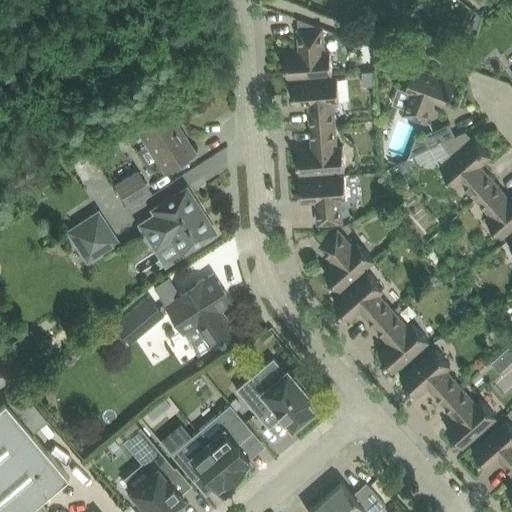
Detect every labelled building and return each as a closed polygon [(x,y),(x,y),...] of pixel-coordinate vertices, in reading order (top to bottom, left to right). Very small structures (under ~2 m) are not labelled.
[(474,16),(471,26),(479,29),(483,19),(474,16)] [(323,27),(299,18),(299,29),(323,27)] [(325,50),(323,27),(299,29),(301,52),(286,53),(288,76),(333,73),(331,49),(325,50)] [(471,51),(467,62),(480,67),(484,56),(471,51)] [(375,60),(363,60),(364,71),(375,70),(375,60)] [(404,113),(427,121),(435,100),(449,105),(457,83),(414,67),(406,90),(412,92),(404,113)] [(310,103),(312,126),(336,124),(334,102),(340,101),(339,77),(294,81),(295,105),(310,103)] [(147,144),(137,150),(151,171),(160,165),(164,171),(191,154),(187,147),(172,124),(177,121),(185,116),(179,106),(166,114),(165,115),(144,129),(152,141),(147,144)] [(431,147),(456,135),(450,122),(425,134),(431,147)] [(336,124),(312,126),(313,148),(299,149),(300,173),(345,169),(344,145),(337,146),(336,124)] [(456,135),(441,142),(454,156),(442,167),(458,185),(462,181),(477,197),(495,182),(480,165),(491,155),(476,137),(474,139),(467,130),(456,135)] [(415,154),(431,147),(425,134),(417,138),(410,157),(415,154)] [(421,165),(442,167),(454,156),(441,142),(431,147),(415,154),(421,165)] [(126,201),(130,207),(150,194),(137,173),(116,186),(126,201)] [(317,200),(319,223),(343,221),(341,198),(347,198),(346,174),(301,177),(302,201),(317,200)] [(495,182),(477,197),(492,214),(487,218),(503,236),(511,227),(511,196),(510,198),(495,182)] [(156,213),(141,223),(156,247),(172,237),(182,253),(198,242),(215,231),(204,213),(202,214),(197,206),(198,205),(187,187),(170,198),(153,209),(156,213)] [(69,229),(87,257),(88,258),(117,240),(98,211),(69,229)] [(374,260),(372,257),(359,242),(354,246),(339,229),(321,245),(336,262),(325,272),(341,290),(374,260)] [(166,263),(182,253),(172,237),(156,247),(166,263)] [(362,309),(376,326),(394,310),(380,293),(384,289),(368,271),(335,301),(351,319),(362,309)] [(148,296),(115,323),(130,341),(163,314),(163,313),(169,309),(184,332),(197,323),(212,345),(220,340),(221,341),(225,339),(224,337),(232,332),(225,321),(218,309),(232,301),(214,273),(204,279),(203,278),(182,292),(175,296),(176,297),(167,303),(159,308),(148,296)] [(155,284),(167,303),(176,297),(175,296),(182,292),(171,274),(155,284)] [(455,299),(452,300),(461,315),(473,308),(465,293),(464,293),(455,299)] [(394,310),(376,326),(391,342),(380,352),(396,370),(429,340),(414,322),(409,327),(394,310)] [(511,322),(505,314),(494,323),(502,332),(511,323),(511,322)] [(197,323),(184,332),(199,356),(213,347),(197,323)] [(32,325),(12,337),(22,354),(42,342),(32,325)] [(511,348),(510,346),(501,354),(510,364),(511,362),(511,348)] [(429,385),(444,402),(461,386),(447,369),(452,365),(436,347),(402,377),(418,395),(429,385)] [(254,382),(250,376),(237,387),(261,417),(275,406),(277,409),(276,410),(282,417),(284,416),(292,426),(299,420),(301,423),(318,409),(308,398),(309,397),(301,388),(305,385),(295,373),(291,376),(286,370),(269,385),(261,376),(254,382)] [(461,386),(444,402),(458,418),(447,428),(463,446),(497,416),(481,398),(476,403),(461,386)] [(5,399),(0,403),(0,511),(49,511),(39,499),(68,475),(33,433),(48,419),(19,387),(5,399)] [(208,421),(197,430),(233,472),(235,475),(246,466),(245,465),(251,459),(238,443),(253,430),(230,403),(208,421)] [(159,439),(171,452),(197,430),(186,416),(159,439)] [(511,425),(507,420),(488,436),(473,450),(489,468),(500,458),(511,471),(511,425)] [(132,432),(123,440),(150,472),(151,472),(131,489),(145,506),(142,509),(144,511),(170,511),(172,511),(170,510),(184,498),(181,495),(177,490),(178,489),(172,482),(171,483),(169,480),(170,479),(179,472),(153,440),(140,426),(132,432)] [(183,442),(171,452),(194,480),(203,472),(217,488),(223,483),(224,484),(235,475),(233,472),(197,430),(183,442)] [(342,481),(325,496),(339,511),(375,511),(386,503),(369,484),(355,496),(342,481)] [(339,511),(325,496),(308,511),(309,511),(339,511)] [(130,503),(125,508),(127,511),(133,511),(136,510),(130,503)]
